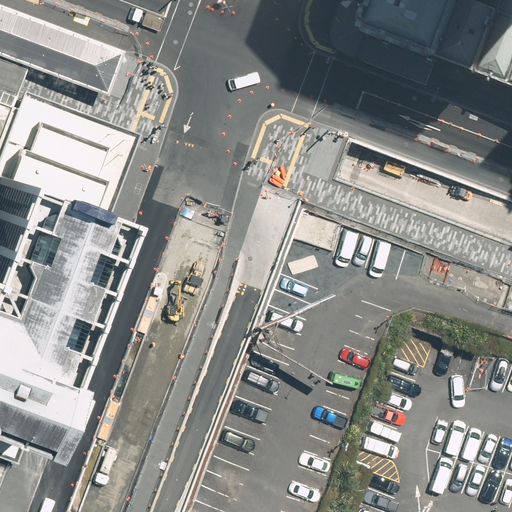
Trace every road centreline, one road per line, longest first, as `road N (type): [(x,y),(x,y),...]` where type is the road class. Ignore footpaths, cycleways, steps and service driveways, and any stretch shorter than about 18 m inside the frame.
road 1 (tertiary): [(245,46),(511,147)]
road 2 (tertiary): [(38,511),(112,327),(159,270)]
road 3 (tertiary): [(159,270),(176,349),(114,511)]
road 4 (tertiary): [(245,46),(159,270)]
road 5 (tertiary): [(120,0),(245,46)]
